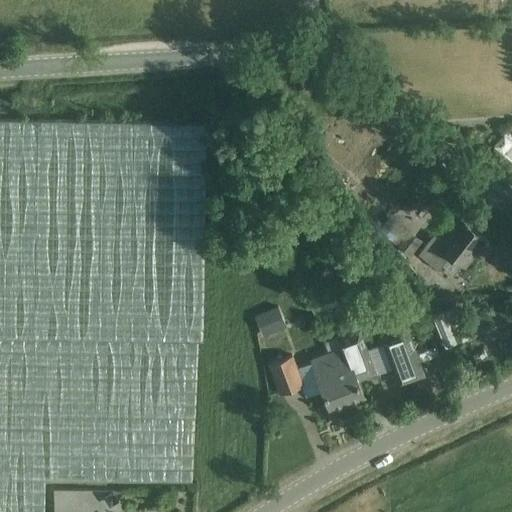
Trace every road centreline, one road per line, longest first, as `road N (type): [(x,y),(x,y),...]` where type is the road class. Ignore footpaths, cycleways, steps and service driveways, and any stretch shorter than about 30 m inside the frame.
road 1 (tertiary): [(511,216),(330,76),(269,66),(0,76)]
road 2 (tertiary): [(271,511),(327,474),(511,388)]
